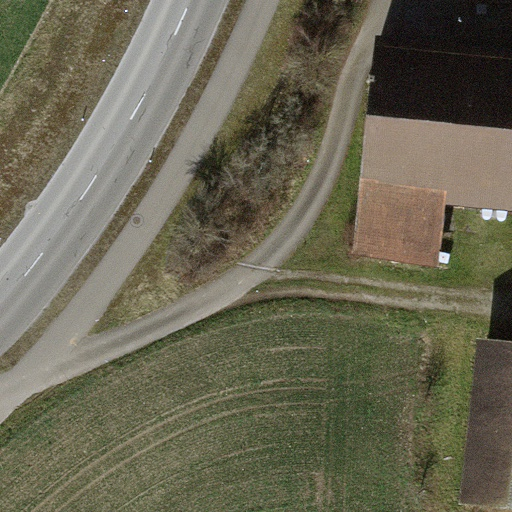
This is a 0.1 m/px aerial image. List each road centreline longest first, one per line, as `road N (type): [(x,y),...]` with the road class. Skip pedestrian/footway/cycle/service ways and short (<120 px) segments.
road 1 (tertiary): [(0,302),(36,263),(132,119),(191,0)]
road 2 (track): [(245,278),(491,307),(511,323)]
